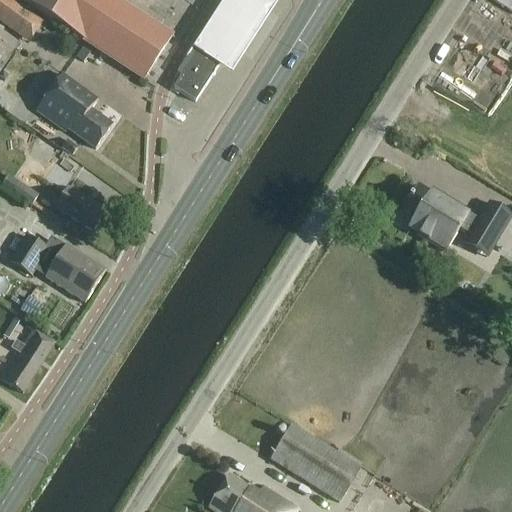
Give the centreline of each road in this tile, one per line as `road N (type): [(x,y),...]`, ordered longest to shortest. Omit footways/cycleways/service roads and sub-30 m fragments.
road 1 (unclassified): [(133,511),(457,0)]
road 2 (primary): [(0,510),(319,0)]
